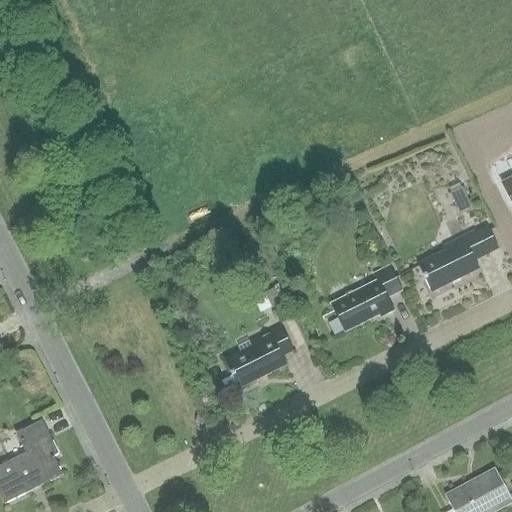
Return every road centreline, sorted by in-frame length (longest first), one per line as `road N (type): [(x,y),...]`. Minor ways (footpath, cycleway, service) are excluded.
road 1 (residential): [(511,301),(127,491)]
road 2 (unclassified): [(127,491),(0,239)]
road 3 (unclassified): [(322,511),(511,417)]
